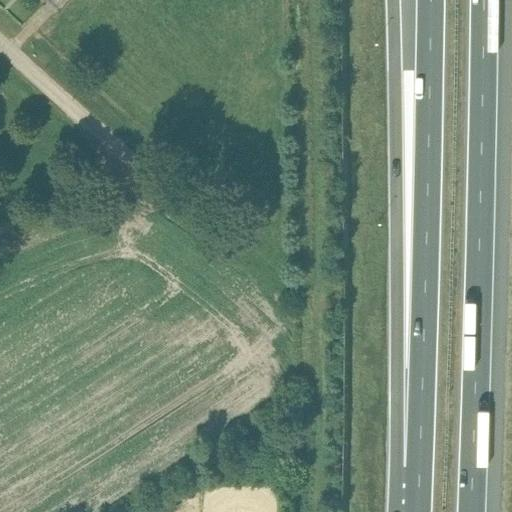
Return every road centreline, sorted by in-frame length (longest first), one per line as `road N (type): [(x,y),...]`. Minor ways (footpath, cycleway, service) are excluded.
road 1 (motorway): [(470,511),(483,0)]
road 2 (motorway): [(391,0),(418,472)]
road 3 (motorway): [(428,0),(418,472)]
road 4 (unclassified): [(181,197),(0,41)]
